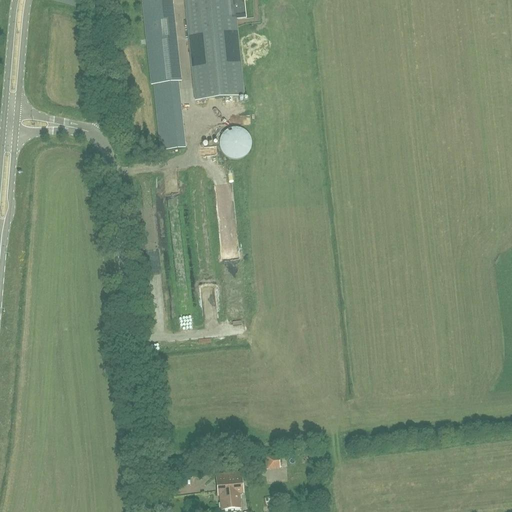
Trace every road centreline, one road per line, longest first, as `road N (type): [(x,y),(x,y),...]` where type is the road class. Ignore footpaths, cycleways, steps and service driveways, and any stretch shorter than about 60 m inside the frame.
road 1 (unclassified): [(148,511),(110,160),(93,135)]
road 2 (unclassified): [(93,135),(105,115),(93,0)]
road 3 (secondary): [(0,247),(16,123)]
road 4 (secondary): [(16,123),(28,0)]
road 5 (secondary): [(15,0),(2,122)]
